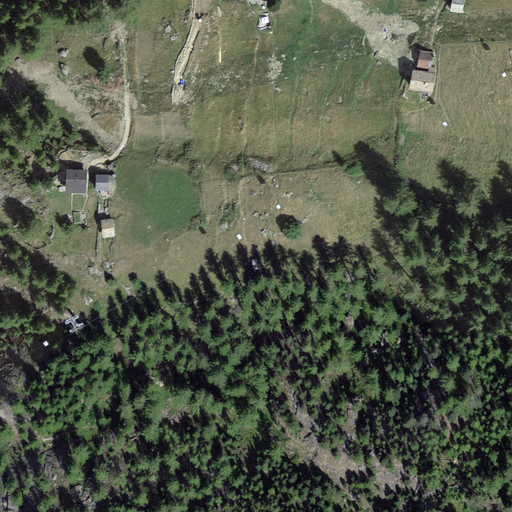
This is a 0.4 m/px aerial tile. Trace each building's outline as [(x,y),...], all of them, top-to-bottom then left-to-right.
[(464,0),(451,0),(449,13),(462,15),(464,0)] [(420,52),(419,67),(429,68),(431,53),(420,52)] [(435,74),(412,71),(409,90),(432,93),(435,74)] [(86,172),(69,172),(68,193),(86,193),(86,172)] [(108,176),(97,175),(96,191),(107,191),(108,176)] [(111,220),(101,220),(102,238),(113,237),(111,220)]
